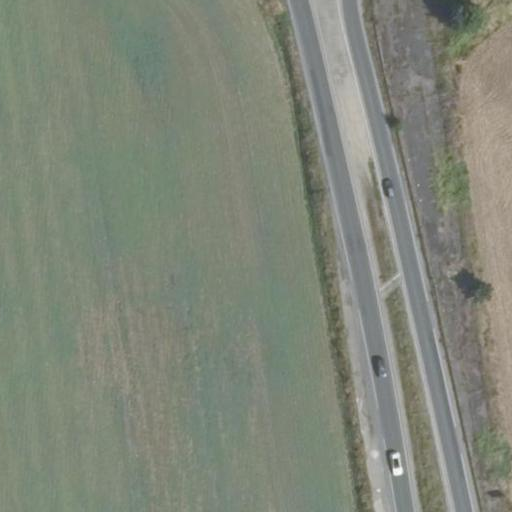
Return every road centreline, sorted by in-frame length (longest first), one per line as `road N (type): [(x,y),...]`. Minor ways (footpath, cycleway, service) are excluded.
road 1 (primary): [(466,511),(342,0)]
road 2 (primary): [(296,0),(403,511)]
